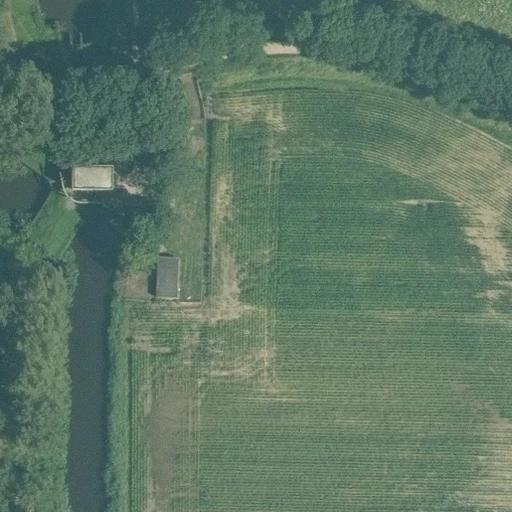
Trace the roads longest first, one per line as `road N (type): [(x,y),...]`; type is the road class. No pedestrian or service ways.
road 1 (unclassified): [(511,107),(376,57),(319,48),(241,51),(140,72)]
road 2 (unclassified): [(0,102),(140,72)]
